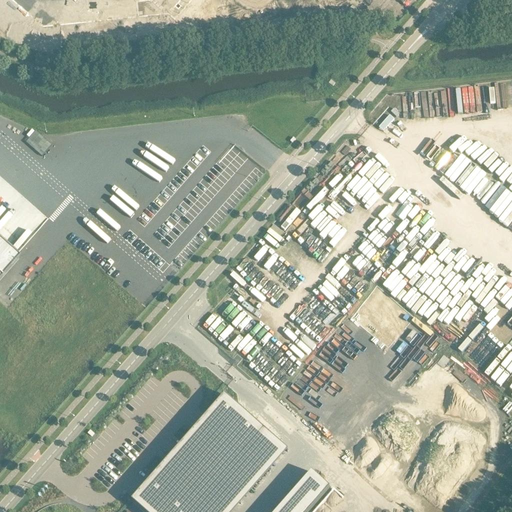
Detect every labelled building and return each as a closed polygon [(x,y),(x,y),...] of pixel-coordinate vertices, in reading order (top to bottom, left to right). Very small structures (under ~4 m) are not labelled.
[(11,0),(42,26),(169,14),(175,19),(191,0),(11,0)] [(458,173),(452,189),(477,199),(483,183),(458,173)] [(501,226),(498,232),(510,237),(505,246),(501,244),(500,247),(505,249),(504,251),(510,254),(509,257),(511,258),(511,204),(501,226)] [(0,279),(18,260),(0,244),(0,279)] [(225,396),(132,502),(143,511),(194,511),(265,432),(225,396)] [(309,511),(329,489),(311,473),(277,511),(309,511)]
